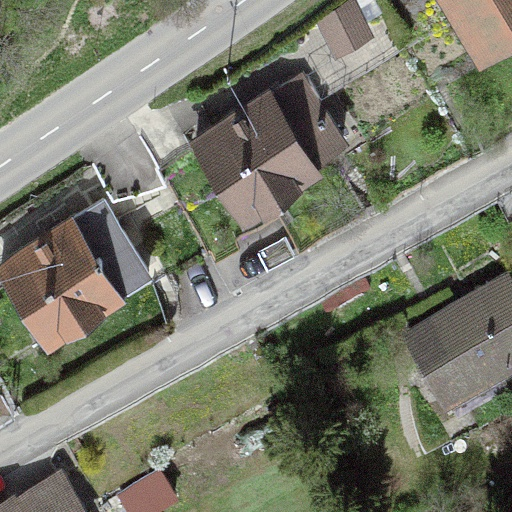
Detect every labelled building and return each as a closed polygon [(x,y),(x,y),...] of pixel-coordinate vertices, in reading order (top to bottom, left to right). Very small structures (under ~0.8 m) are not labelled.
[(511,0),(449,0),(481,50),(511,30),(511,0)] [(342,138),(314,95),(400,44),(385,19),(194,138),(241,209),(314,162),(312,158),(342,138)] [(112,193),(163,178),(137,135),(93,161),(112,193)] [(101,197),(0,263),(46,334),(147,269),(101,197)] [(492,367),(511,356),(511,285),(506,275),(405,333),(456,413),(503,386),(492,367)] [(0,511),(81,511),(58,473),(0,507),(0,511)]
